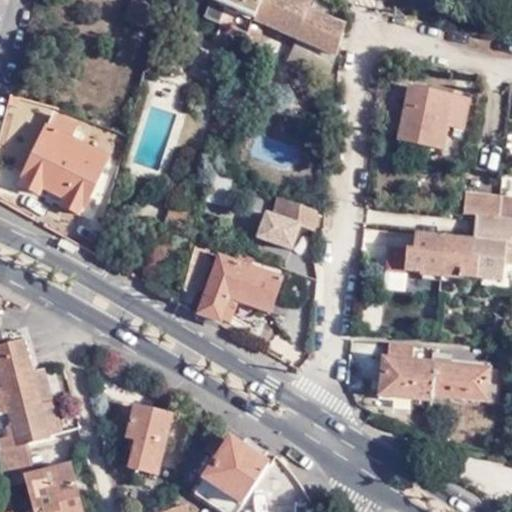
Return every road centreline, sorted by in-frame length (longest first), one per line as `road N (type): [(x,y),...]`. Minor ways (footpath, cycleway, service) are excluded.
road 1 (secondary): [(313,412),(0,233)]
road 2 (secondary): [(0,265),(294,436)]
road 3 (secondary): [(476,511),(368,445)]
